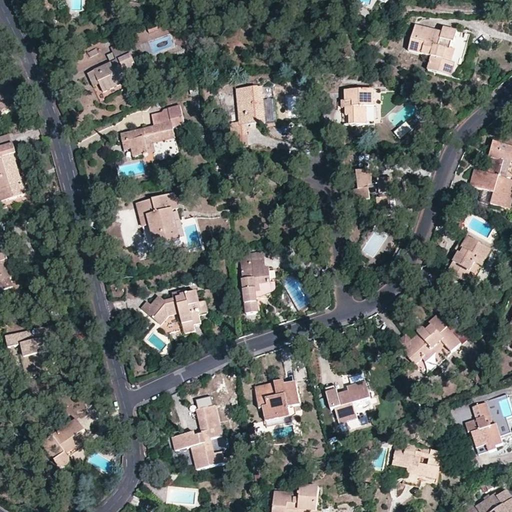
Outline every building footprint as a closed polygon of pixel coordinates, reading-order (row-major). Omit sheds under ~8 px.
[(159,31),(156,23),(148,27),(151,34),(159,31)] [(463,66),(471,37),(444,29),(442,34),(417,27),(410,52),(431,58),(428,71),(452,78),(457,64),(463,66)] [(131,55),(126,43),(111,49),(117,61),(131,55)] [(135,65),(131,55),(117,61),(88,75),(92,83),(98,80),(100,86),(104,94),(121,86),(120,83),(137,75),(133,66),(135,65)] [(94,89),(100,86),(98,80),(92,83),(94,89)] [(0,90),(0,98),(5,105),(19,95),(10,83),(0,90)] [(237,91),(238,115),(239,123),(232,124),(233,137),(248,135),(247,126),(275,123),(272,88),(237,91)] [(342,92),(342,101),(349,102),(349,109),(346,110),(346,118),(350,118),(350,126),(375,125),(373,91),(342,92)] [(185,126),(181,106),(166,110),(165,110),(162,113),(153,115),(155,126),(122,134),(124,144),(130,143),(131,150),(133,158),(148,155),(144,140),(174,134),(174,128),(185,126)] [(422,112),(410,122),(414,128),(427,117),(422,112)] [(231,116),(232,124),(239,123),(238,115),(231,116)] [(409,124),(395,131),(399,140),(413,133),(409,124)] [(175,139),(174,134),(144,140),(148,155),(156,153),(154,144),(175,139)] [(0,187),(1,191),(4,190),(8,201),(29,194),(23,178),(19,179),(16,173),(19,173),(14,155),(17,155),(14,145),(13,145),(10,135),(0,137),(0,187)] [(248,135),(233,137),(234,149),(249,148),(248,135)] [(511,147),(493,142),(489,159),(492,160),(488,174),(474,171),(470,187),(484,191),(481,203),(506,209),(511,186),(511,172),(509,171),(511,163),(511,162),(511,147)] [(246,174),(245,159),(227,161),(229,176),(246,174)] [(395,193),(394,180),(379,181),(379,185),(374,185),(371,172),(358,173),(360,191),(354,192),(356,203),(371,201),(370,197),(376,196),(379,217),(393,215),(390,194),(395,193)] [(137,205),(141,219),(148,218),(151,226),(156,247),(181,241),(173,212),(179,210),(175,195),(137,205)] [(197,222),(195,217),(182,220),(183,226),(197,222)] [(143,228),(151,226),(148,218),(141,219),(143,228)] [(0,233),(0,293),(14,288),(11,282),(12,281),(5,262),(9,261),(2,244),(10,242),(6,231),(0,233)] [(463,236),(458,246),(464,250),(460,256),(458,255),(449,272),(465,281),(470,272),(475,264),(479,267),(483,268),(492,252),(463,236)] [(454,253),(458,255),(460,256),(464,250),(458,246),(454,253)] [(265,262),(264,254),(241,257),(242,265),(265,262)] [(266,271),(265,262),(242,265),(249,317),(261,315),(258,297),(257,287),(271,285),(269,271),(266,271)] [(475,275),(479,267),(475,264),(470,272),(475,275)] [(257,287),(258,297),(272,293),(274,292),(275,291),(276,290),(275,284),(271,284),(271,285),(257,287)] [(201,304),(197,293),(187,295),(186,291),(172,294),(173,300),(165,301),(159,297),(151,306),(148,303),(142,310),(163,326),(169,318),(181,316),(184,329),(195,326),(202,325),(199,316),(204,315),(201,304)] [(440,320),(437,317),(424,329),(425,329),(426,329),(426,330),(427,331),(428,332),(440,320)] [(462,345),(440,320),(428,332),(427,331),(426,330),(426,329),(425,329),(424,329),(422,329),(421,329),(420,329),(419,330),(418,331),(418,332),(417,333),(417,334),(418,336),(402,350),(416,366),(423,360),(434,350),(437,353),(440,356),(443,353),(448,358),(462,345)] [(9,349),(19,346),(25,345),(28,354),(24,356),(25,361),(23,362),(25,372),(32,370),(33,372),(42,371),(43,376),(53,373),(50,361),(54,361),(52,351),(46,353),(44,346),(50,345),(60,343),(56,326),(7,337),(9,349)] [(196,332),(195,326),(184,329),(185,334),(196,332)] [(19,346),(23,362),(25,361),(24,356),(28,354),(25,345),(19,346)] [(426,363),(437,353),(434,350),(423,360),(426,363)] [(27,379),(43,376),(42,371),(33,372),(32,370),(25,372),(27,379)] [(273,392),(258,396),(261,410),(264,409),(267,422),(280,420),(279,414),(290,411),(289,408),(301,405),(296,384),(286,386),(285,382),(276,384),(277,388),(272,388),(273,392)] [(337,390),(327,393),(332,410),(336,409),(340,421),(348,419),(349,422),(358,420),(353,404),(371,399),(368,389),(365,391),(362,383),(348,387),(350,391),(344,393),(345,396),(339,397),(338,394),(337,390)] [(257,388),(258,396),(273,392),(272,388),(277,388),(276,384),(257,388)] [(477,421),(467,425),(470,434),(473,433),(478,450),(488,446),(490,453),(498,450),(497,448),(505,445),(502,438),(498,427),(495,428),(494,424),(505,420),(505,419),(503,413),(492,417),(487,404),(473,409),(477,421)] [(195,433),(173,439),(176,452),(192,448),(198,470),(226,464),(224,452),(216,454),(213,439),(217,438),(214,429),(221,427),(216,406),(197,410),(202,431),(203,436),(197,437),(195,433)] [(291,417),(290,411),(279,414),(280,420),(291,417)] [(511,432),(508,418),(505,419),(505,420),(494,424),(495,428),(498,427),(502,438),(511,434),(511,432)] [(69,460),(69,457),(68,457),(67,455),(66,454),(78,444),(74,438),(85,431),(77,420),(42,445),(57,466),(59,468),(61,469),(62,469),(65,469),(67,468),(69,467),(70,464),(70,462),(69,460)] [(282,426),(280,420),(267,422),(268,429),(271,428),(282,426)] [(223,437),(221,427),(214,429),(217,438),(223,437)] [(410,446),(400,443),(399,449),(408,452),(410,446)] [(82,448),(78,444),(66,454),(67,455),(68,457),(69,457),(82,448)] [(419,448),(410,446),(408,452),(399,449),(394,467),(409,471),(406,483),(420,486),(421,481),(422,477),(438,481),(442,466),(444,456),(418,449),(419,448)] [(488,446),(478,450),(480,457),(490,453),(488,446)] [(450,457),(444,456),(442,466),(448,467),(450,457)] [(498,477),(482,486),(486,493),(502,484),(498,477)] [(276,494),(273,511),(317,511),(320,489),(302,487),(302,495),(300,495),(300,496),(276,494)] [(511,511),(511,499),(507,492),(499,497),(498,495),(492,499),(491,496),(485,500),(487,503),(473,511),(511,511)]
